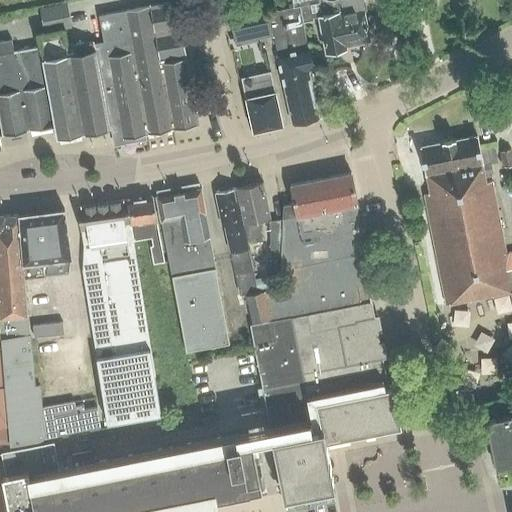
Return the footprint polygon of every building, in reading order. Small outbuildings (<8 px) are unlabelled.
[(292,0),(294,7),(299,6),(302,20),(313,18),(318,17),(326,53),(346,49),(345,46),(370,41),(361,0),(292,0)] [(153,5),(158,34),(181,29),(176,1),(153,5)] [(40,9),(45,33),(72,28),(67,4),(40,9)] [(141,7),(126,10),(149,134),(175,129),(168,89),(158,34),(153,5),(141,7)] [(312,68),(302,20),(299,6),(294,7),(268,13),(273,36),(274,36),(277,55),(276,55),(292,123),(318,117),(317,115),(324,113),(318,90),(322,89),(317,67),(312,68)] [(120,139),(146,134),(149,134),(126,10),(98,15),(103,42),(94,43),(111,129),(117,128),(120,139)] [(267,14),(255,16),(255,18),(259,38),(260,39),(272,36),(267,14)] [(168,89),(191,84),(181,29),(158,34),(168,89)] [(14,52),(12,40),(0,42),(0,125),(2,136),(29,131),(14,52)] [(111,129),(94,43),(94,40),(67,46),(84,134),(111,129)] [(55,126),(56,139),(84,134),(67,46),(42,51),(41,51),(55,126)] [(42,51),(41,47),(14,52),(29,131),(55,126),(41,51),(42,51)] [(270,71),(241,77),(248,112),(249,112),(253,131),(254,131),(282,125),(270,71)] [(191,84),(168,89),(175,129),(199,125),(191,84)] [(442,142),(420,147),(425,175),(426,175),(429,193),(424,194),(446,305),(462,302),(510,292),(511,291),(511,252),(506,253),(492,182),(486,183),(482,164),(482,162),(480,149),(477,136),(455,140),(455,139),(442,141),(442,142)] [(511,156),(510,150),(500,152),(504,168),(511,166),(511,156)] [(371,284),(371,282),(369,273),(355,205),(357,204),(351,173),(290,185),(294,202),(283,205),(282,217),(282,218),(282,219),(281,247),(279,287),(257,292),(246,295),(253,324),(371,300),(368,284),(371,284)] [(257,220),(270,217),(262,182),(236,187),(247,238),(248,244),(261,242),(257,220)] [(205,213),(206,213),(201,188),(156,196),(186,352),(229,344),(205,213)] [(240,295),(258,291),(235,188),(215,192),(222,225),(225,225),(235,274),(240,295)] [(152,197),(126,201),(131,231),(132,231),(134,242),(152,238),(153,246),(151,246),(154,264),(164,262),(156,221),(152,197)] [(131,231),(126,201),(126,200),(78,207),(83,244),(82,271),(107,424),(161,414),(131,231)] [(70,272),(70,258),(64,209),(18,215),(22,254),(24,283),(46,281),(45,275),(70,272)] [(18,215),(5,216),(0,215),(0,254),(22,254),(18,215)] [(271,246),(281,247),(282,219),(269,222),(271,246)] [(0,339),(29,337),(24,283),(22,254),(0,254),(0,339)] [(162,294),(173,292),(169,272),(158,274),(162,294)] [(371,300),(253,324),(250,325),(270,427),(272,437),(282,486),(333,475),(326,440),(396,426),(371,300)] [(64,334),(63,322),(33,325),(34,337),(64,334)] [(0,339),(0,389),(35,386),(31,336),(29,337),(0,339)] [(0,443),(44,440),(40,386),(35,386),(0,389),(0,443)] [(57,435),(101,427),(98,409),(85,411),(84,406),(75,408),(76,413),(54,417),(57,435)] [(511,411),(510,411),(511,414),(486,418),(495,465),(511,461),(511,411)] [(119,441),(178,430),(175,414),(116,425),(119,441)] [(92,442),(116,438),(113,426),(90,430),(92,442)] [(54,441),(1,452),(6,475),(2,476),(9,511),(148,511),(250,492),(250,491),(262,489),(252,441),(272,437),(270,427),(238,433),(59,469),(54,441)]
